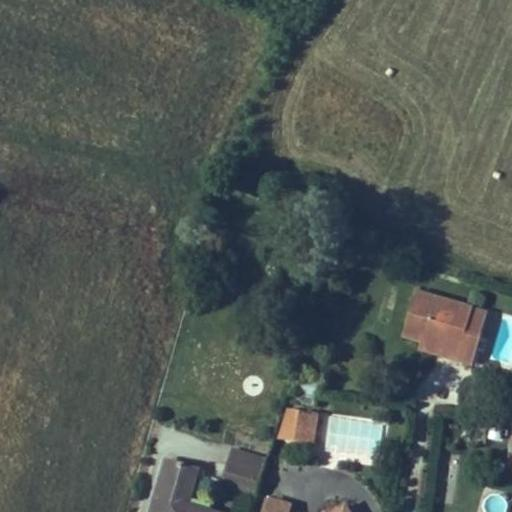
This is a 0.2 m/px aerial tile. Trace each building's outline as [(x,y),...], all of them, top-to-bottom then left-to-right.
[(396,331),(415,337),(454,349),(450,359),(466,364),(476,331),(459,325),(466,305),(410,287),(396,331)] [(466,305),(459,325),(476,331),(483,310),(466,305)] [(415,337),(411,347),(450,359),(454,349),(415,337)] [(317,446),(319,412),(281,410),(279,443),(317,446)] [(366,450),(368,421),(330,419),(328,448),(366,450)] [(263,443),(229,434),(224,450),(259,459),(263,443)] [(253,482),(259,459),(224,450),(218,473),(253,482)] [(191,460),(158,452),(142,511),(223,511),(225,507),(183,495),(191,460)] [(265,497),(260,511),(348,511),(342,501),(322,511),(281,511),(284,502),(265,497)]
